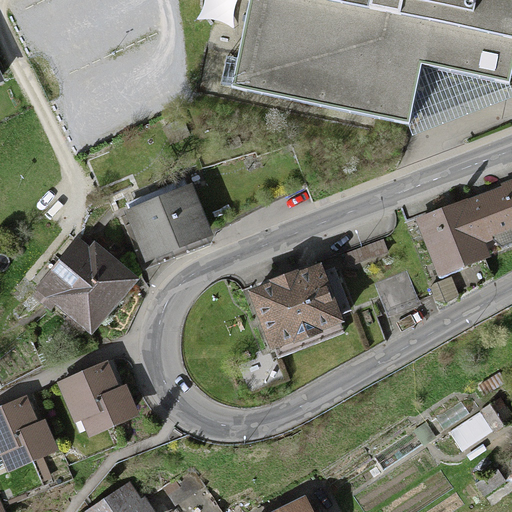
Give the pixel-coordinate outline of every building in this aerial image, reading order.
[(511,0),(251,0),(233,89),(410,126),(423,67),(511,86),(511,0)] [(154,185),(126,196),(133,213),(123,217),(130,235),(140,231),(151,257),(152,256),(156,266),(178,257),(210,244),(206,235),(211,232),(209,225),(304,179),(292,146),(258,157),(257,152),(201,170),(199,167),(183,174),(186,181),(157,192),(154,185)] [(511,184),(505,187),(506,189),(466,204),(465,205),(484,256),(486,255),(511,245),(511,184)] [(486,257),(486,255),(484,256),(465,205),(466,204),(465,204),(422,220),(443,274),(486,257)] [(346,255),(350,265),(374,256),(375,258),(388,253),(384,240),(346,255)] [(52,310),(60,300),(74,312),(68,319),(83,333),(90,325),(92,327),(132,281),(96,252),(94,254),(80,242),(42,286),(43,286),(35,296),(52,310)] [(335,270),(322,274),(320,269),(298,278),(297,276),(276,284),(277,286),(255,294),(275,346),(297,337),(297,339),(300,338),(304,348),(320,342),(316,332),(319,331),(318,329),(340,321),(338,315),(350,310),(335,270)] [(388,314),(420,301),(408,271),(376,283),(388,314)] [(95,430),(132,414),(121,388),(114,391),(104,368),(67,384),(78,410),(85,407),(95,430)] [(477,410),(476,409),(480,407),(473,395),(468,399),(467,398),(376,457),(384,471),(477,410)] [(484,412),(451,433),(463,452),(496,430),(511,419),(511,417),(501,401),(484,412)] [(23,403),(0,413),(0,443),(4,442),(14,465),(51,449),(40,423),(33,426),(23,403)] [(180,511),(223,511),(194,467),(143,500),(150,511),(172,511),(178,509),(180,511)] [(478,484),(486,496),(507,482),(499,470),(478,484)] [(144,511),(141,507),(130,490),(118,499),(97,511),(144,511)] [(316,511),(310,499),(283,511),(316,511)]
